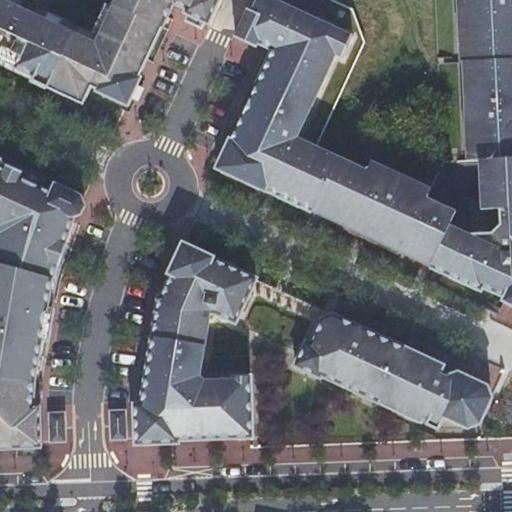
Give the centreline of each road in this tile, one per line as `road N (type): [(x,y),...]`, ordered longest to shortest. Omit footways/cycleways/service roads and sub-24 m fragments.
road 1 (residential): [(90,489),(87,403),(104,299),(149,181),(236,0)]
road 2 (tertiary): [(511,474),(90,489)]
road 3 (tertiary): [(280,511),(511,504)]
